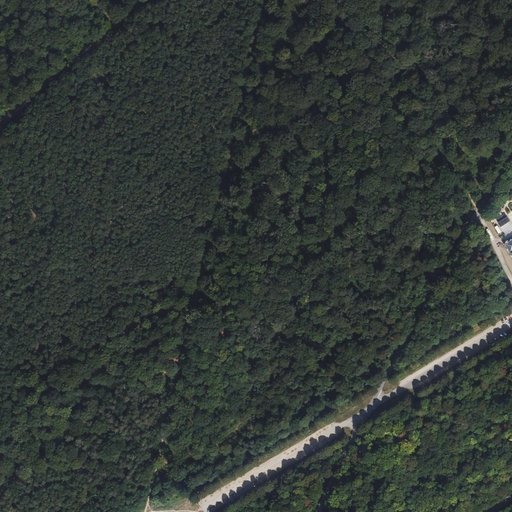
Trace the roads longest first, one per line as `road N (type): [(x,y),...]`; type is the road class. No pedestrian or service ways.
road 1 (track): [(145,511),(268,0)]
road 2 (unclassified): [(511,149),(320,511)]
road 3 (track): [(355,0),(430,118),(511,278)]
road 4 (track): [(8,117),(9,405)]
road 5 (track): [(8,117),(145,0)]
